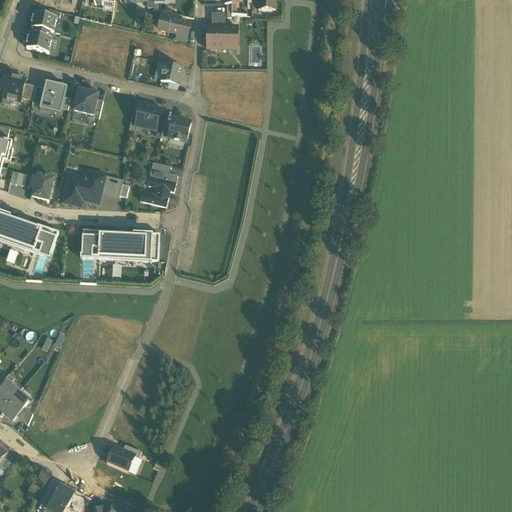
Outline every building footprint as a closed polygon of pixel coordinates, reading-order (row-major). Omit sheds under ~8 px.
[(258,0),(258,12),(275,12),(275,0),(258,0)] [(61,15),(49,12),(48,18),(57,20),(59,20),(61,15)] [(175,16),(161,13),(160,19),(174,23),(175,16)] [(48,18),(35,15),(34,19),(33,18),(32,25),(32,29),(35,30),(50,34),(54,35),(57,20),(48,18)] [(225,15),(212,15),(212,29),(225,29),(225,15)] [(174,23),(160,19),(159,22),(162,23),(159,32),(187,39),(189,30),(187,29),(187,26),(174,23)] [(212,29),(208,29),(207,46),(209,46),(209,51),(229,51),(229,47),(237,47),(238,29),(225,29),(212,29)] [(50,34),(35,30),(35,31),(35,32),(34,36),(30,35),(29,39),(28,39),(27,46),(28,46),(27,50),(49,55),(53,41),(49,40),(50,34)] [(179,87),(183,70),(165,65),(161,83),(179,87)] [(26,81),(9,77),(3,101),(21,105),(22,100),(25,86),(26,81)] [(41,108),(40,111),(52,114),(61,117),(62,111),(65,100),(68,89),(49,85),(47,84),(45,91),(41,108)] [(37,89),(25,86),(22,100),(33,103),(37,89)] [(33,103),(33,106),(41,108),(45,91),(37,89),(33,103)] [(99,97),(79,92),(74,113),(94,118),(98,102),(99,97)] [(65,100),(62,111),(68,113),(71,101),(65,100)] [(103,103),(98,102),(94,118),(93,119),(99,121),(103,103)] [(157,129),(161,112),(150,109),(150,111),(141,109),(139,116),(137,128),(148,131),(149,127),(157,129)] [(137,128),(139,116),(133,115),(129,132),(136,134),(137,128)] [(191,125),(174,121),(173,127),(170,142),(187,145),(191,125)] [(170,142),(173,127),(164,125),(161,142),(169,144),(170,142)] [(10,131),(0,128),(0,134),(9,137),(10,131)] [(9,137),(0,134),(0,140),(7,142),(9,137)] [(0,140),(0,181),(4,163),(8,164),(13,144),(7,142),(0,140)] [(170,194),(175,195),(179,178),(170,176),(171,170),(154,165),(148,188),(156,190),(154,197),(143,195),(141,204),(167,210),(170,194)] [(19,175),(13,174),(10,185),(16,187),(19,175)] [(25,177),(19,175),(16,187),(22,188),(25,177)] [(70,178),(63,205),(81,209),(83,202),(99,206),(101,196),(105,179),(88,175),(86,182),(70,178)] [(35,191),(38,177),(32,176),(31,178),(29,189),(35,191)] [(31,178),(25,177),(22,188),(29,190),(29,189),(31,178)] [(55,181),(38,177),(35,191),(33,200),(49,204),(55,181)] [(124,183),(105,179),(101,196),(120,201),(120,199),(123,187),(124,183)] [(126,200),(129,188),(123,187),(120,199),(126,200)] [(0,243),(50,261),(59,235),(29,224),(28,226),(11,220),(12,218),(4,215),(3,218),(0,217),(0,243)] [(114,234),(84,233),(82,261),(113,262),(113,260),(134,261),(134,263),(159,264),(160,236),(158,236),(158,243),(152,243),(152,239),(141,239),(141,235),(133,235),(133,238),(114,237),(114,234)] [(112,266),(112,278),(121,278),(121,266),(112,266)] [(0,388),(0,392),(3,394),(14,381),(9,377),(2,386),(0,388)] [(0,397),(0,412),(2,414),(18,396),(8,388),(3,394),(0,397)] [(2,414),(13,423),(17,419),(24,410),(29,405),(18,396),(2,414)] [(24,410),(17,419),(26,427),(32,415),(24,410)] [(125,448),(123,453),(136,458),(135,459),(139,461),(142,455),(125,448)] [(123,453),(113,449),(106,466),(129,475),(135,459),(136,458),(123,453)] [(0,473),(8,462),(4,460),(0,465),(0,473)] [(0,473),(0,478),(2,480),(13,466),(8,462),(0,473)] [(41,471),(37,479),(45,483),(49,475),(41,471)] [(32,484),(28,492),(38,497),(42,489),(32,484)] [(58,498),(50,511),(66,511),(75,496),(62,489),(57,498),(58,498)] [(50,511),(58,498),(57,498),(52,495),(43,511),(45,511),(50,511)] [(75,496),(66,511),(84,511),(89,503),(75,496)]
